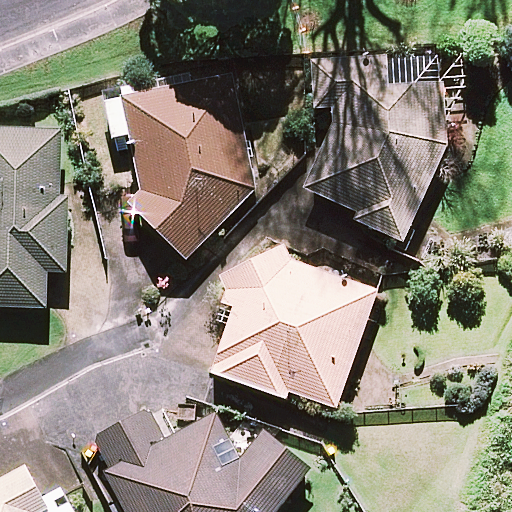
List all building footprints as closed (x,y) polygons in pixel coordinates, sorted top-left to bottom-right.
[(441,163),(441,61),(312,60),(311,109),(341,109),(305,192),(356,214),(353,221),(399,241),(441,163)] [(256,193),(231,78),(106,105),(113,137),(131,133),(143,191),(129,207),(183,261),(256,193)] [(59,199),(60,134),(0,133),(0,309),(46,310),(46,273),(66,273),(67,199),(59,199)] [(289,263),(284,251),(218,277),(232,315),(212,374),(287,400),(289,393),(335,409),(375,292),(289,263)] [(187,424),(171,389),(97,421),(97,432),(99,443),(101,454),(103,465),(106,476),(110,487),(114,497),(119,508),(121,511),(273,511),(305,469),(256,432),(237,458),(215,411),(187,424)] [(0,480),(0,511),(75,511),(62,488),(43,498),(27,466),(0,480)]
